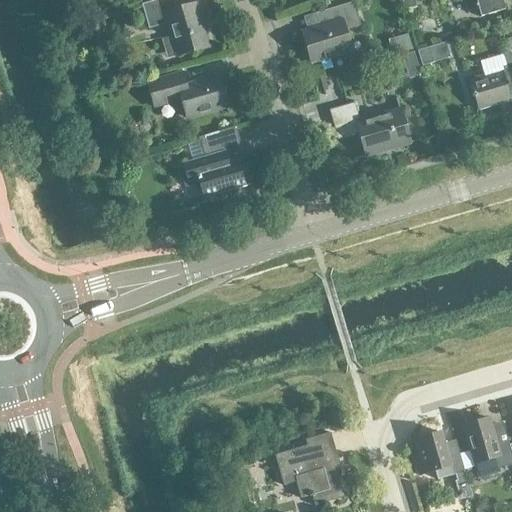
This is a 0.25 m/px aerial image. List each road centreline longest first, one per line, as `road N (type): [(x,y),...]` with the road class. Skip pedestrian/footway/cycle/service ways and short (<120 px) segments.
road 1 (residential): [(315,238),(251,0)]
road 2 (residential): [(399,511),(379,443),(405,408),(511,377)]
road 3 (residential): [(315,238),(511,180)]
road 4 (residential): [(152,285),(315,238)]
